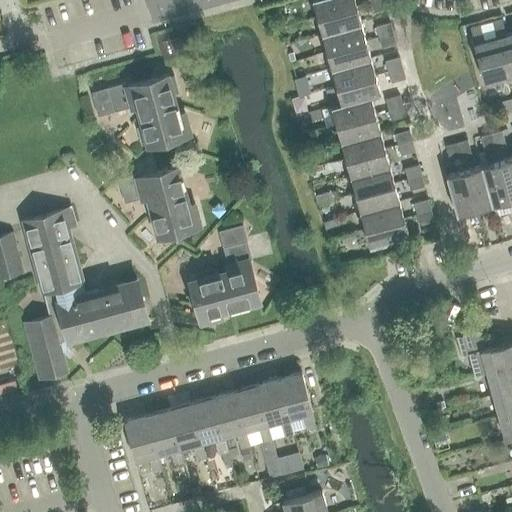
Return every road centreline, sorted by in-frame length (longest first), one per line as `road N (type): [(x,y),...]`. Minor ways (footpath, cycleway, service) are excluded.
road 1 (residential): [(107,511),(77,398),(371,319)]
road 2 (residential): [(442,511),(371,319)]
road 3 (residential): [(371,319),(406,289),(511,259)]
